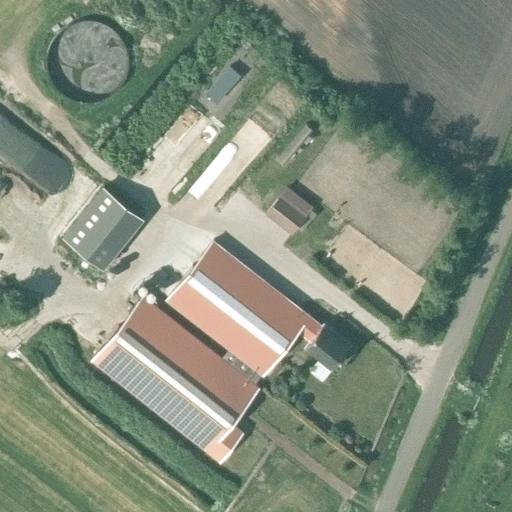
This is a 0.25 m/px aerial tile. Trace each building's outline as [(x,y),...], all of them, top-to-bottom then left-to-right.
[(84,101),(95,100),(106,97),(115,90),(122,81),(127,71),(128,60),(127,49),(122,39),(116,30),(107,24),(97,20),(86,19),(81,20),(75,21),(65,25),(57,33),(50,42),(47,53),(46,64),(49,75),(55,85),(63,93),(73,98),(81,100),(84,101)] [(178,135),(188,142),(206,116),(188,105),(140,174),(147,179),(178,135)] [(301,119),(277,158),(288,165),(312,125),(301,119)] [(47,157),(21,128),(12,136),(3,126),(0,129),(0,149),(26,178),(47,157)] [(36,172),(30,180),(50,194),(56,187),(36,172)] [(144,216),(103,183),(62,235),(103,268),(144,216)] [(310,208),(283,187),(264,212),(290,233),(310,208)] [(34,255),(40,244),(25,235),(19,246),(34,255)] [(227,250),(183,306),(231,344),(222,357),(254,382),(264,370),(265,371),(298,328),(311,338),(304,346),(331,367),(351,343),(324,321),(321,324),(309,315),(227,250)] [(142,294),(92,358),(208,449),(258,385),(254,382),(222,357),(142,294)]
